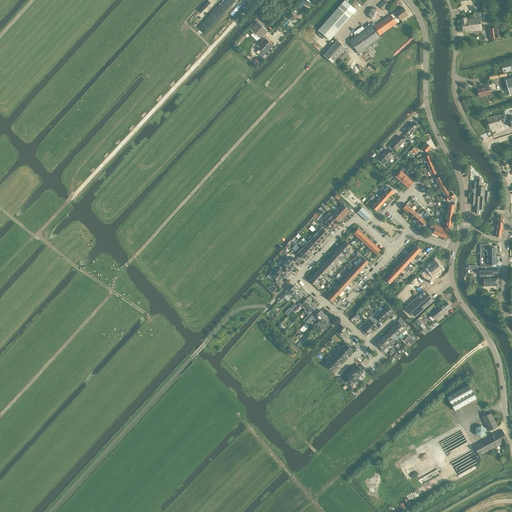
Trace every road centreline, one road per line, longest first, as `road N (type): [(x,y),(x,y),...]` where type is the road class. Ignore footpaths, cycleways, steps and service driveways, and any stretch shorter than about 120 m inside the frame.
road 1 (track): [(0,278),(252,2)]
road 2 (unclassified): [(511,337),(504,307),(506,186),(456,95),(447,0)]
road 3 (track): [(123,267),(274,103),(245,77)]
road 4 (track): [(312,499),(489,340)]
road 5 (tertiary): [(511,447),(489,340),(452,282),(455,247)]
road 6 (track): [(0,206),(166,332)]
road 7 (track): [(123,267),(112,290),(0,416)]
road 8 (residential): [(299,277),(355,219),(393,251)]
